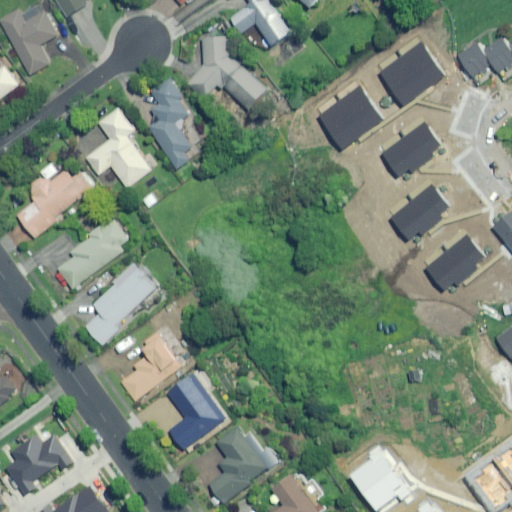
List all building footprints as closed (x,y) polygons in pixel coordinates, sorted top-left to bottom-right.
[(41,46),(60,36),(39,0),(0,22),(31,76),(51,64),(41,46)] [(59,0),(70,17),(90,5),(87,1),(88,0),(59,0)] [(250,0),(254,4),(233,19),(245,34),(258,24),(276,47),(296,32),(272,0),(250,0)] [(235,57),(232,37),(205,40),(208,65),(190,84),(208,100),(222,84),(252,111),(271,91),(235,57)] [(495,66),(508,83),(511,80),(511,49),(511,48),(505,40),(486,54),(495,66)] [(486,54),(479,45),(459,60),(482,89),(495,79),(489,71),(495,66),(486,54)] [(0,72),(0,101),(21,87),(7,67),(0,72)] [(185,98),(173,80),(153,93),(160,104),(154,108),(163,121),(151,129),(178,170),(192,161),(187,153),(194,148),(179,124),(192,116),(182,100),(185,98)] [(137,132),(121,109),(101,123),(113,140),(88,158),(100,175),(113,166),(129,189),(154,171),(129,137),(137,132)] [(76,179),(69,170),(52,183),(46,175),(29,189),(38,202),(19,216),(37,239),(60,221),(57,218),(96,188),(84,172),(76,179)] [(511,212),(495,227),(511,246),(511,212)] [(131,241),(117,221),(107,228),(105,226),(72,250),(78,257),(60,270),(74,289),(127,252),(123,247),(131,241)] [(498,242),(490,233),(481,241),(488,250),(498,242)] [(159,290),(137,265),(117,283),(119,286),(96,306),(104,314),(88,328),(104,346),(121,330),(118,327),(159,290)] [(511,327),(497,339),(511,359),(511,327)] [(184,368),(160,334),(151,340),(155,346),(148,351),(152,357),(137,367),(140,371),(124,383),(137,402),(184,368)] [(0,405),(21,392),(10,375),(5,379),(0,371),(0,405)] [(230,419),(198,375),(172,394),(190,419),(172,432),(186,451),(230,419)] [(76,444),(57,419),(49,425),(42,416),(14,437),(23,439),(7,452),(28,480),(76,444)] [(271,469),(239,428),(219,443),(231,458),(222,465),(228,473),(211,486),(225,504),(271,469)] [(483,459),(474,451),(457,469),(465,477),(483,459)] [(83,511),(113,491),(94,464),(63,486),(58,479),(38,493),(50,511),(65,511),(74,506),(77,511),(83,511)] [(0,490),(15,482),(0,466),(0,490)] [(320,511),(295,477),(276,491),(287,506),(279,511),(320,511)] [(511,511),(511,501),(492,503),(492,511),(511,511)]
